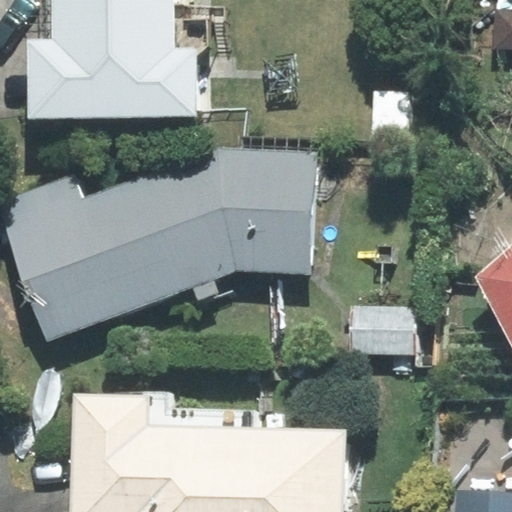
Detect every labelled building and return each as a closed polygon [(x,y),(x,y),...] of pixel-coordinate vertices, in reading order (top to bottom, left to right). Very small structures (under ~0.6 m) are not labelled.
[(174,0),(51,0),(52,40),(29,40),(30,117),(196,116),(196,54),(227,53),(227,8),(174,9),(174,0)] [(7,226),(49,338),(236,269),(311,273),(317,153),(220,147),(83,198),(7,226)] [(83,198),(74,173),(0,200),(0,207),(7,226),(83,198)] [(511,246),(478,277),(511,341),(511,246)] [(416,309),(353,306),(351,353),(414,355),(416,309)] [(340,511),(343,431),(261,426),(262,408),(176,407),(173,394),(167,392),(71,391),(69,511),(340,511)] [(511,511),(511,493),(462,490),(460,511),(511,511)]
